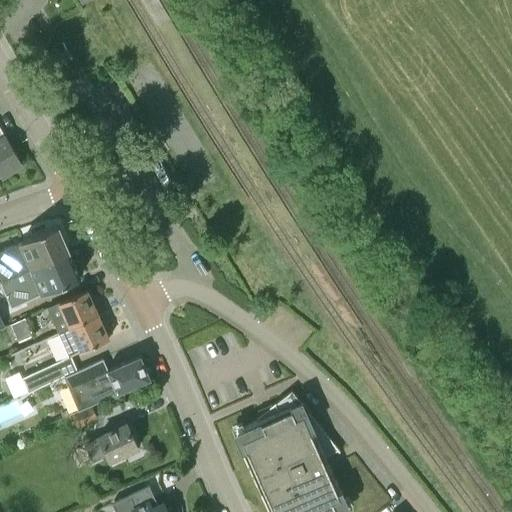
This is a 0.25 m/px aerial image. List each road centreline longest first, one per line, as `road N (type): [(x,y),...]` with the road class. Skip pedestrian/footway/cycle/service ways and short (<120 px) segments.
road 1 (unclassified): [(432,511),(334,395),(254,327),(190,287),(139,301)]
road 2 (residential): [(232,511),(139,301)]
road 3 (residential): [(77,189),(0,63)]
road 4 (residential): [(139,301),(77,189)]
